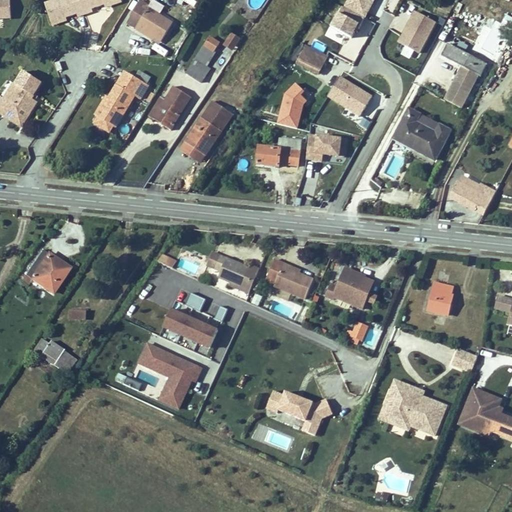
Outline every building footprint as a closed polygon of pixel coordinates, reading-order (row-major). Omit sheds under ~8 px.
[(13,0),(0,0),(0,17),(14,17),(13,0)] [(74,16),(76,20),(83,18),(91,15),(90,11),(119,2),(118,0),(51,0),(43,3),(49,24),(74,16)] [(159,37),(173,20),(162,11),(152,3),(147,0),(143,0),(131,13),(159,37)] [(367,14),(374,0),(347,0),(347,2),(367,14)] [(421,53),(437,23),(415,11),(399,42),(421,53)] [(361,24),(339,14),(333,27),(354,38),(361,24)] [(224,45),(233,51),(241,39),(232,33),(224,45)] [(412,59),(415,51),(404,47),(401,54),(412,59)] [(196,50),(186,64),(195,70),(206,55),(196,50)] [(329,63),(316,55),(311,65),(324,72),(329,63)] [(491,80),(458,59),(450,71),(484,91),(491,80)] [(177,78),(193,88),(201,74),(195,70),(186,64),(177,78)] [(0,121),(13,131),(33,105),(30,103),(25,99),(29,94),(37,83),(20,70),(10,85),(13,88),(3,102),(0,100),(0,121)] [(145,76),(135,70),(130,77),(141,83),(145,76)] [(86,113),(90,114),(105,124),(108,125),(128,97),(134,100),(144,85),(141,83),(130,77),(122,71),(101,100),(97,98),(86,113)] [(341,77),(329,98),(360,116),(372,96),(341,77)] [(0,100),(3,102),(13,88),(10,85),(6,83),(0,90),(0,100)] [(182,104),(165,92),(156,105),(146,119),(158,128),(154,132),(160,136),(182,104)] [(25,99),(30,103),(34,97),(29,94),(25,99)] [(142,124),(146,119),(156,105),(150,102),(137,121),(142,124)] [(192,124),(177,146),(196,160),(225,116),(216,110),(202,130),(192,124)] [(101,130),(105,124),(90,114),(86,121),(101,130)] [(158,128),(146,119),(142,124),(154,132),(158,128)] [(421,125),(411,119),(393,146),(432,170),(449,143),(438,136),(433,144),(416,133),(421,125)] [(278,154),(254,150),(252,167),(274,170),(274,167),(294,171),(299,143),(280,140),(278,154)] [(342,146),(306,140),(303,163),(318,166),(318,159),(340,162),(342,146)] [(498,150),(490,146),(482,159),(489,164),(498,150)] [(474,195),(478,190),(462,180),(458,185),(474,195)] [(494,196),(480,187),(478,190),(474,195),(458,185),(456,184),(447,197),(480,217),(494,196)] [(78,268),(50,247),(29,276),(38,281),(40,279),(60,292),(78,268)] [(253,288),(261,268),(250,263),(222,251),(216,263),(225,267),(222,274),(232,279),(253,288)] [(158,259),(166,262),(170,256),(162,252),(158,259)] [(279,255),(271,273),(280,277),(277,284),(309,297),(318,277),(302,271),(286,264),(288,260),(279,255)] [(288,260),(286,264),(302,271),(304,267),(288,260)] [(342,280),(336,293),(343,297),(345,294),(362,301),(365,294),(374,273),(354,265),(347,282),(342,280)] [(381,277),(374,273),(365,294),(372,297),(381,277)] [(251,292),(253,288),(232,279),(230,283),(251,292)] [(464,284),(445,280),(438,307),(458,312),(463,293),(461,293),(464,284)] [(186,304),(201,311),(206,299),(191,292),(186,304)] [(163,329),(211,350),(220,329),(172,308),(163,329)] [(68,311),(68,319),(79,319),(79,311),(68,311)] [(348,324),(342,322),(337,331),(344,334),(346,330),(350,331),(349,334),(352,335),(350,339),(360,344),(363,338),(364,339),(371,323),(353,314),(348,324)] [(372,325),(369,333),(376,337),(380,329),(372,325)] [(36,348),(55,361),(65,346),(52,338),(51,340),(44,336),(36,348)] [(196,382),(202,367),(145,343),(136,364),(167,377),(157,401),(179,411),(192,381),(196,382)] [(72,351),(65,346),(55,361),(62,366),(72,351)] [(483,356),(465,349),(459,366),(477,373),(483,356)] [(117,376),(115,382),(139,388),(140,382),(117,376)] [(404,380),(398,393),(405,396),(409,388),(431,397),(433,392),(404,380)] [(405,396),(398,393),(395,403),(402,406),(397,417),(419,426),(443,436),(446,430),(455,407),(431,397),(409,388),(405,396)] [(482,388),(479,396),(508,407),(511,400),(482,388)] [(342,416),(336,401),(325,406),(311,399),(310,402),(306,400),(307,398),(296,393),(294,396),(284,392),(279,403),(290,407),(288,411),(315,422),(320,425),(315,434),(324,437),(331,421),(342,416)] [(479,396),(468,424),(478,428),(480,423),(500,431),(511,435),(511,414),(510,414),(506,412),(508,407),(479,396)] [(290,407),(279,403),(276,409),(287,414),(288,411),(290,407)] [(402,406),(395,403),(388,419),(417,431),(419,426),(397,417),(402,406)] [(480,423),(478,428),(498,436),(500,431),(480,423)]
